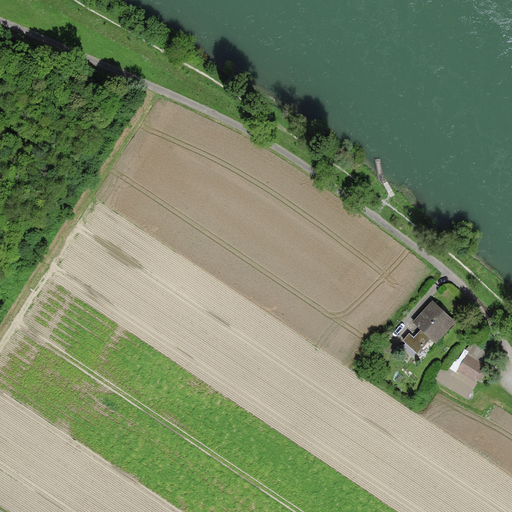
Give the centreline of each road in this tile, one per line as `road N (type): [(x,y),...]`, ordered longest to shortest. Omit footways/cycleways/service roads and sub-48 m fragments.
road 1 (track): [(511,342),(439,267),(279,150),(0,22)]
road 2 (track): [(153,88),(0,327)]
